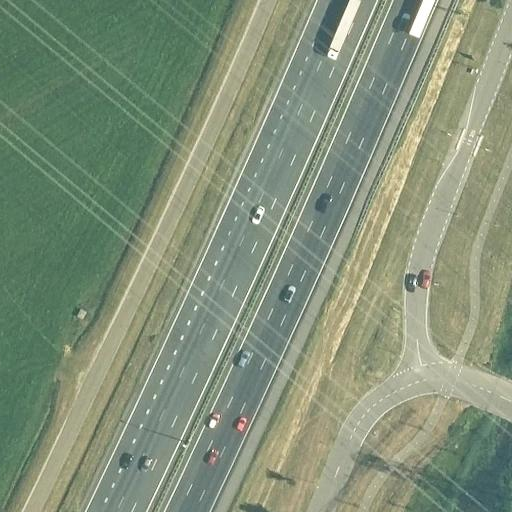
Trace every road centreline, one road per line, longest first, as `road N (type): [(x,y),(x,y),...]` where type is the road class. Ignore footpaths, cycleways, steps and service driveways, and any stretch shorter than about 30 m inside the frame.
road 1 (unclassified): [(30,511),(268,0)]
road 2 (motorway): [(355,0),(122,511)]
road 3 (motorway): [(188,511),(300,278),(417,0)]
road 4 (unclassified): [(422,381),(414,315),(422,252),(511,23)]
road 5 (unclassified): [(320,511),(360,420),(382,399),(422,381)]
